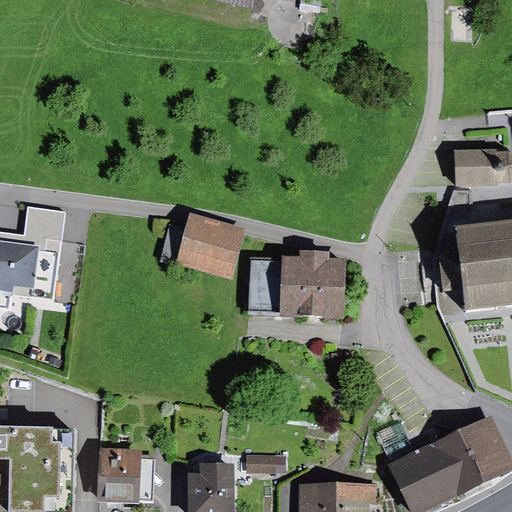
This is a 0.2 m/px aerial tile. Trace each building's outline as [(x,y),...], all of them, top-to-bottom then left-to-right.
[(193,0),(251,13),(254,0),(193,0)] [(458,156),(459,187),(511,184),(511,156),(507,153),(458,156)] [(67,214),(36,209),(31,240),(63,244),(67,214)] [(170,227),(160,264),(233,283),(245,236),(189,222),(187,231),(170,227)] [(443,293),(462,291),(465,315),(511,309),(511,224),(455,231),(458,256),(439,258),(443,293)] [(40,247),(0,242),(0,310),(4,311),(6,299),(13,300),(15,289),(35,291),(40,247)] [(300,262),(251,259),(248,319),(343,324),(347,263),(329,262),(329,255),(300,253),(300,262)] [(511,463),(491,419),(388,468),(409,511),(431,511),(511,473),(511,463)] [(0,511),(74,511),(78,433),(0,429),(0,511)] [(141,452),(100,451),(99,505),(137,506),(137,509),(154,510),(156,461),(141,460),(141,452)] [(286,457),(247,456),(247,473),(286,474),(286,457)] [(234,511),(234,466),(191,467),(191,511),(234,511)] [(375,511),(376,487),(300,487),(300,511),(375,511)]
